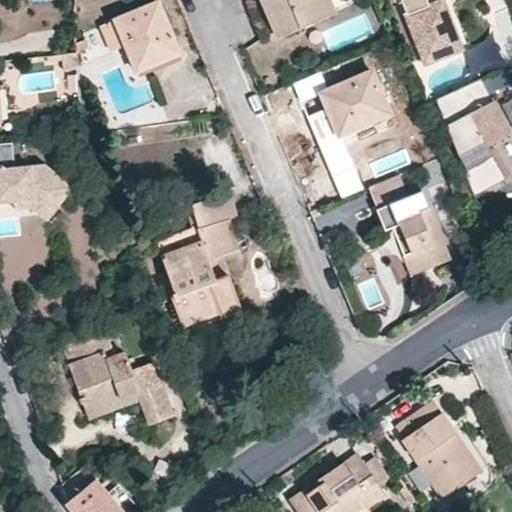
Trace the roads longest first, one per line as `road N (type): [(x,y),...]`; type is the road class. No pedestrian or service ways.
road 1 (residential): [(199,2),(371,380)]
road 2 (residential): [(200,511),(371,380)]
road 3 (residential): [(52,511),(0,365)]
